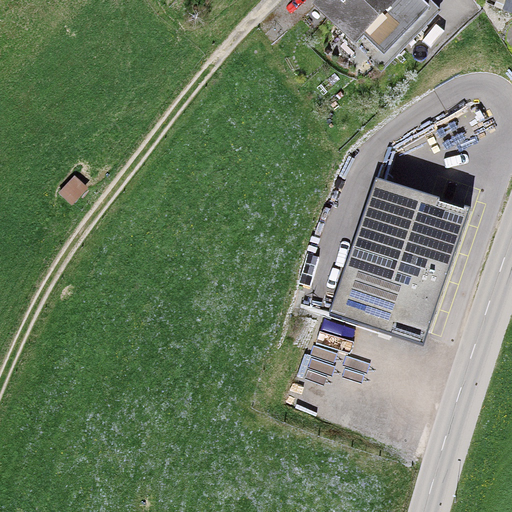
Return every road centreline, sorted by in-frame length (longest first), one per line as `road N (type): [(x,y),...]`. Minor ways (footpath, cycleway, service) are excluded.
road 1 (track): [(0,386),(51,275),(214,60)]
road 2 (secondary): [(511,233),(422,511)]
